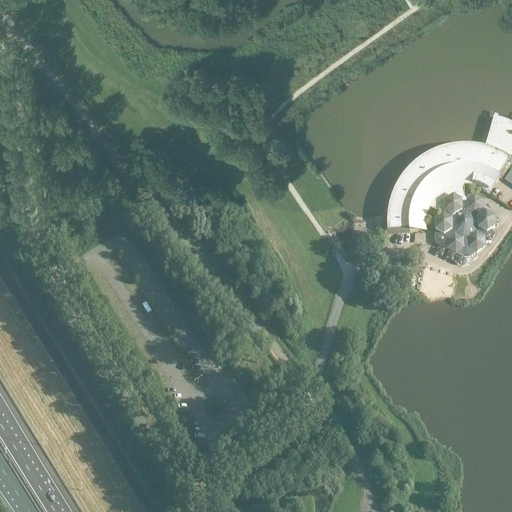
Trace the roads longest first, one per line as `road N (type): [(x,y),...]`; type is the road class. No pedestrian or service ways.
road 1 (unknown): [(217,511),(219,499),(289,444),(314,405),(11,24)]
road 2 (tertiary): [(199,511),(43,265),(0,51)]
